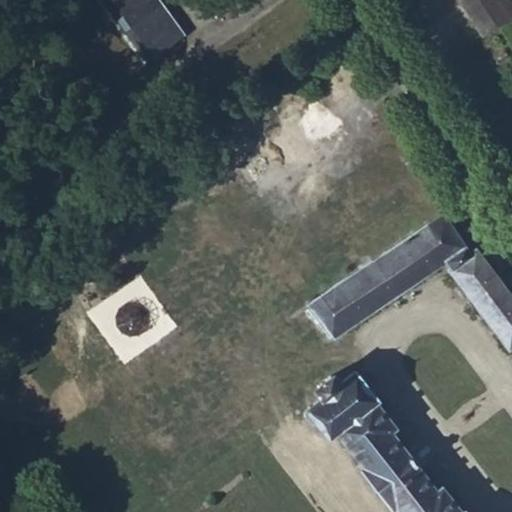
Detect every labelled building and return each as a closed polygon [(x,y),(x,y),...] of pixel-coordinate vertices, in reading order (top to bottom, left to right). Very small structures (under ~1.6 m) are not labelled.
[(158,0),(100,0),(145,62),(183,34),(158,0)] [(497,0),(448,0),(479,45),(511,20),(497,0)] [(471,251),(398,149),(284,224),(320,274),(293,293),(303,307),(267,333),(292,368),(296,365),(298,368),(307,362),(320,380),(320,387),(307,397),(313,404),(353,371),(331,339),(344,330),(447,261),(451,267),(449,268),(510,348),(511,346),(511,294),(477,248),(471,251)] [(344,330),(331,339),(353,371),(355,370),(366,362),(344,330)] [(437,488),(390,429),(395,424),(375,399),(377,397),(355,370),(353,371),(313,404),(309,407),(331,435),(339,430),(402,511),(467,511),(465,508),(462,510),(442,484),(437,488)]
